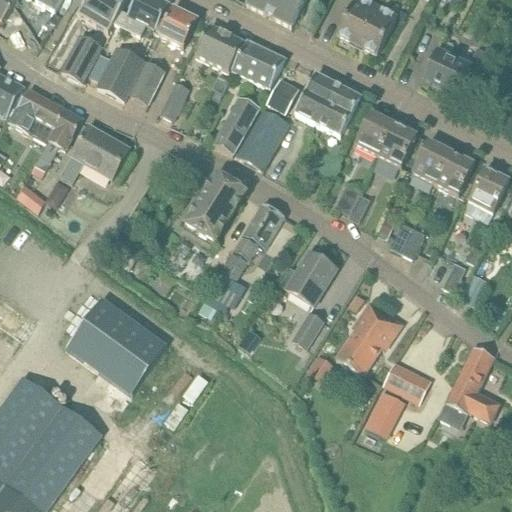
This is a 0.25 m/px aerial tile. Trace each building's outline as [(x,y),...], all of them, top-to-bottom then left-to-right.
[(0,0),(0,29),(2,27),(19,5),(12,0),(0,0)] [(23,0),(55,18),(65,0),(23,0)] [(90,0),(80,17),(78,19),(109,38),(114,30),(115,29),(123,16),(132,0),(90,0)] [(147,29),(155,34),(160,26),(160,25),(169,7),(154,0),(137,0),(128,19),(123,16),(115,29),(140,45),(147,29)] [(251,0),(247,9),(269,20),(279,0),(251,0)] [(279,0),(269,20),(291,31),(306,0),(279,0)] [(356,0),(337,39),(357,49),(377,10),(357,0),(356,0)] [(462,0),(440,0),(458,9),(462,0)] [(377,10),(357,49),(377,59),(397,20),(377,10)] [(160,26),(155,34),(161,37),(159,40),(184,52),(189,42),(198,24),(173,12),(165,27),(160,26)] [(210,30),(201,48),(196,59),(230,75),(235,65),(244,47),(210,30)] [(60,45),(47,65),(60,74),(73,54),(60,45)] [(81,45),(62,81),(84,92),(102,56),(81,45)] [(232,80),(237,83),(247,87),(249,82),(272,92),(285,64),(248,46),(239,64),(232,80)] [(96,93),(124,107),(144,66),(116,52),(96,93)] [(438,55),(424,81),(457,98),(470,71),(438,55)] [(148,67),(140,83),(131,101),(148,110),(157,92),(166,76),(148,67)] [(0,120),(7,124),(15,109),(25,92),(0,78),(0,72),(1,71),(0,70),(0,120)] [(296,117),(316,127),(335,89),(315,79),(306,96),(296,117)] [(280,84),(271,102),(267,110),(286,120),(299,94),(280,84)] [(176,87),(169,101),(160,119),(173,126),(189,94),(176,87)] [(335,89),(316,127),(341,140),(351,120),(361,102),(335,89)] [(39,138),(50,144),(66,114),(28,94),(9,128),(36,143),(39,138)] [(213,151),(233,160),(242,142),(256,112),(236,103),(222,133),(213,151)] [(237,162),(263,176),(272,158),(291,127),(265,112),(247,144),(237,162)] [(36,170),(46,176),(60,151),(66,155),(74,141),(83,124),(66,114),(50,144),(36,170)] [(355,150),(378,161),(394,129),(371,117),(362,135),(355,150)] [(394,129),(378,161),(402,172),(408,158),(417,140),(394,129)] [(89,131),(79,148),(60,181),(74,188),(86,167),(113,182),(129,154),(89,131)] [(412,178),(436,190),(451,157),(428,146),(412,178)] [(451,157),(436,190),(459,201),(475,169),(451,157)] [(476,191),(468,207),(464,216),(489,227),(500,204),(509,186),(485,174),(476,191)] [(217,178),(207,196),(187,230),(216,247),(236,213),(246,196),(217,178)] [(17,201),(18,201),(26,206),(33,191),(25,187),(17,201)] [(334,213),(348,220),(360,198),(362,195),(347,187),(343,195),(334,213)] [(348,220),(360,225),(369,208),(371,204),(360,198),(348,220)] [(263,208),(253,225),(235,256),(250,265),(259,250),(265,253),(274,238),(285,221),(263,208)] [(378,234),(389,239),(395,227),(384,222),(378,234)] [(391,253),(402,259),(415,232),(404,227),(399,235),(391,253)] [(402,259),(413,264),(422,246),(426,238),(415,232),(402,259)] [(180,245),(162,275),(172,281),(190,251),(180,245)] [(135,261),(114,249),(107,261),(128,273),(135,261)] [(465,265),(474,269),(481,255),(472,251),(465,265)] [(310,257),(299,274),(287,294),(314,311),(337,273),(310,257)] [(425,283),(442,292),(459,300),(465,288),(460,285),(466,273),(437,258),(425,283)] [(222,277),(205,307),(223,318),(230,306),(236,310),(247,291),(222,277)] [(61,344),(133,397),(168,349),(120,313),(113,323),(89,306),(61,344)] [(370,308),(359,324),(353,333),(356,335),(336,363),(362,381),(382,352),(384,354),(401,329),(370,308)] [(293,345),(306,353),(323,326),(310,318),(293,345)] [(474,351),(451,397),(445,408),(467,419),(468,418),(490,429),(500,409),(476,397),(494,362),(474,351)] [(384,389),(395,395),(419,407),(430,386),(395,369),(384,389)] [(0,511),(48,511),(101,441),(22,383),(0,411),(0,511)] [(380,396),(370,413),(384,420),(393,403),(380,396)]
